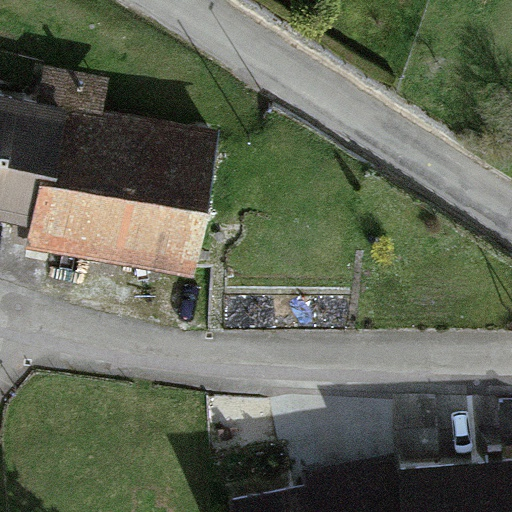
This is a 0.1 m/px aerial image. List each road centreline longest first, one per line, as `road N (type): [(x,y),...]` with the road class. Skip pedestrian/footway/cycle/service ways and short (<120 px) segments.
road 1 (residential): [(0,312),(206,357),(511,359)]
road 2 (residential): [(166,0),(511,218)]
